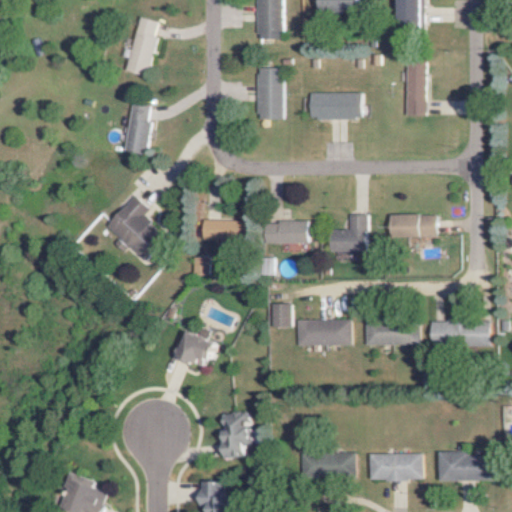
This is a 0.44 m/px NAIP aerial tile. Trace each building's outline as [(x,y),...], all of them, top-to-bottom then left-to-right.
[(256,0),(256,38),(282,38),(282,0),(256,0)] [(322,0),(322,12),(363,14),(364,0),(322,0)] [(425,0),(401,0),(402,31),(426,30),(425,0)] [(130,71),(151,75),(159,36),(157,36),(160,20),(142,16),(130,71)] [(428,115),(428,61),(408,61),(407,115),(428,115)] [(258,119),(283,119),(282,67),(256,68),(258,119)] [(363,93),(311,92),(311,118),(363,118),(363,93)] [(155,107),(135,103),(127,150),(147,153),(155,107)] [(108,225),(146,262),(168,240),(144,216),(151,209),(138,196),(108,225)] [(333,229),(333,252),(370,251),(370,214),(352,214),(352,229),(333,229)] [(394,236),(439,237),(440,215),(395,214),(394,236)] [(205,240),(249,241),(250,220),(205,219),(205,240)] [(267,244),(311,243),(310,220),(267,221),(267,244)] [(293,327),(294,304),(274,303),(273,326),(293,327)] [(353,319),(298,320),(298,345),(353,344),(353,319)] [(367,344),(421,345),(421,323),(367,321),(367,344)] [(434,345),(493,345),(493,322),(434,322),(434,345)] [(177,358),(192,365),(194,361),(208,367),(219,342),(190,330),(177,358)] [(221,458),(245,455),(244,445),(252,444),(248,410),(221,414),(223,433),(218,434),(221,458)] [(300,476),(354,475),(353,452),(299,453),(300,476)] [(422,453),(369,454),(369,480),(423,479),(422,453)] [(439,480),(491,480),(492,453),(439,453),(439,480)] [(76,511),(103,511),(110,494),(94,488),(97,482),(75,474),(63,507),(76,511)] [(200,511),(223,511),(224,481),(201,481),(200,511)]
